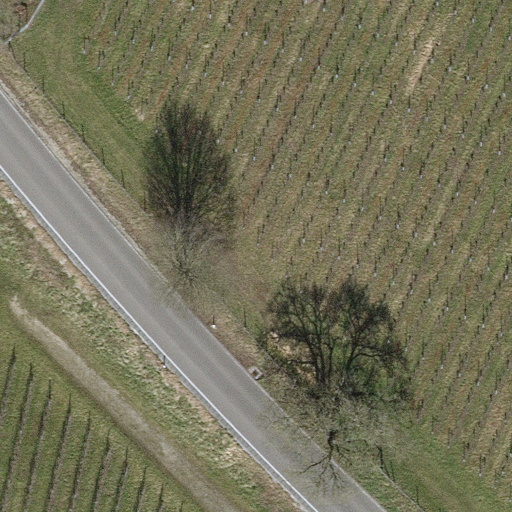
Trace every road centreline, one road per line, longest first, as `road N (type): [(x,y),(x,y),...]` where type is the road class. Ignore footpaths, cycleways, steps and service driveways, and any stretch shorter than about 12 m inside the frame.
road 1 (tertiary): [(353,511),(202,356),(0,124)]
road 2 (track): [(233,511),(20,305)]
